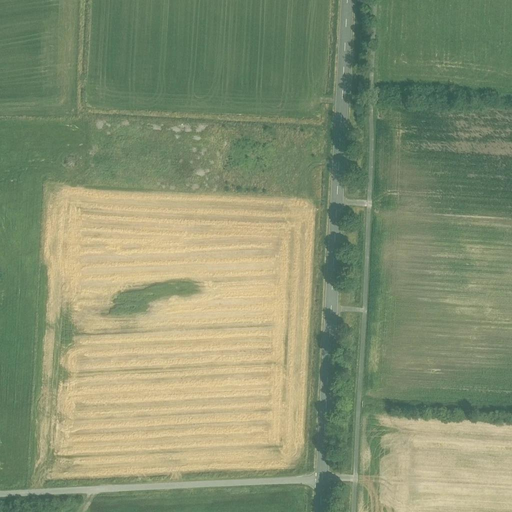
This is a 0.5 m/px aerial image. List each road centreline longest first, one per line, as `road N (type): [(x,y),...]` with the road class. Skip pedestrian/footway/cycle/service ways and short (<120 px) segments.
road 1 (tertiary): [(346,0),(320,480)]
road 2 (unclassified): [(0,495),(320,480)]
